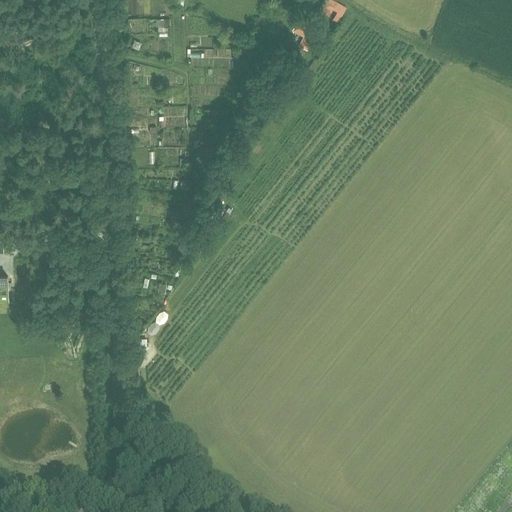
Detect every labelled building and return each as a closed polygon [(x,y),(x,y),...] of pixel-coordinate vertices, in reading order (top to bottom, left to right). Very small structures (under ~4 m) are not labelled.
[(342,3),(341,3),(336,0),(325,0),(319,10),(330,16),(334,9),(338,11),(334,16),(332,19),(338,22),(347,7),(341,4),(342,3)] [(320,28),(299,17),(292,30),(304,36),(299,45),(308,50),(320,28)] [(298,63),(293,73),(299,76),(304,66),(298,63)] [(0,303),(8,303),(9,303),(8,276),(0,275),(0,303)] [(137,339),(138,356),(146,356),(146,339),(137,339)] [(56,511),(57,501),(32,501),(32,509),(38,509),(38,511),(56,511)]
